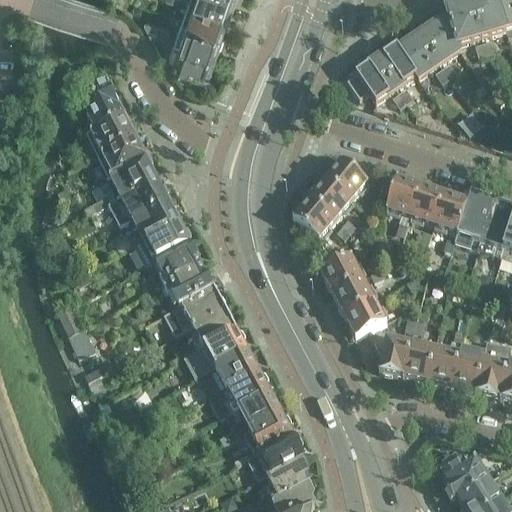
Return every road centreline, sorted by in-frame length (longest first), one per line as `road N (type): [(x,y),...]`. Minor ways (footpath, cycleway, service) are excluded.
road 1 (secondary): [(244,162),(238,201),(246,250),(335,432),(355,511)]
road 2 (secondary): [(352,425),(267,241),(261,199),(289,111)]
road 3 (residential): [(511,185),(289,111)]
road 4 (residential): [(106,27),(127,46),(182,135),(244,162)]
road 5 (secondary): [(300,0),(244,162)]
road 6 (residential): [(511,438),(396,419),(352,425)]
